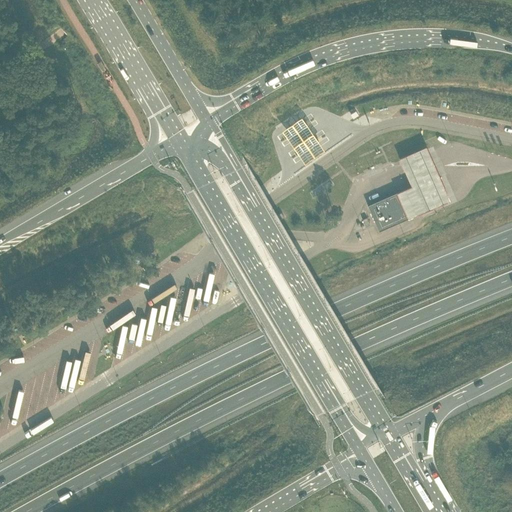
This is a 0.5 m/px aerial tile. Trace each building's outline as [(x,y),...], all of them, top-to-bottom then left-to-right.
[(329,150),(306,117),(286,132),(309,164),(329,150)] [(434,163),(428,149),(426,145),(399,157),(405,172),(411,185),(398,191),(409,218),(450,200),(434,163)] [(379,231),(409,218),(398,191),(367,205),(379,231)] [(137,215),(149,211),(147,204),(134,207),(137,215)] [(112,227),(132,217),(130,211),(110,221),(112,227)] [(187,277),(184,293),(176,292),(176,296),(168,294),(167,300),(159,299),(156,313),(150,312),(147,325),(161,327),(161,326),(168,327),(169,324),(177,325),(180,312),(189,313),(190,307),(197,308),(202,280),(187,277)] [(68,328),(99,309),(95,304),(64,323),(68,328)] [(128,326),(120,324),(113,355),(120,357),(125,333),(133,335),(137,320),(129,318),(128,326)] [(31,352),(59,335),(56,329),(28,346),(31,352)] [(95,369),(100,341),(92,340),(91,350),(82,348),(76,381),(83,382),(86,367),(95,369)] [(15,391),(5,390),(0,422),(8,423),(8,419),(17,421),(19,409),(27,410),(27,407),(36,408),(41,381),(34,380),(33,384),(25,383),(24,390),(15,389),(15,391)] [(385,469),(395,462),(392,458),(382,464),(385,469)]
